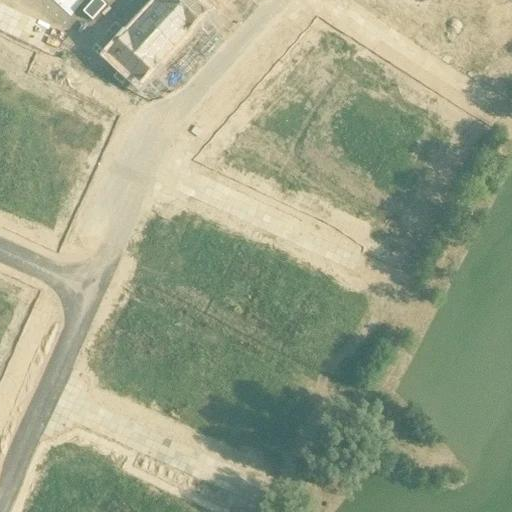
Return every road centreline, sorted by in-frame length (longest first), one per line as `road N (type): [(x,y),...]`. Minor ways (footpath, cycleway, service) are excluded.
road 1 (residential): [(144,161),(390,273)]
road 2 (residential): [(40,399),(265,504)]
road 3 (residential): [(144,161),(165,123),(279,0)]
road 4 (residential): [(91,286),(144,161)]
road 5 (residential): [(40,399),(91,286)]
